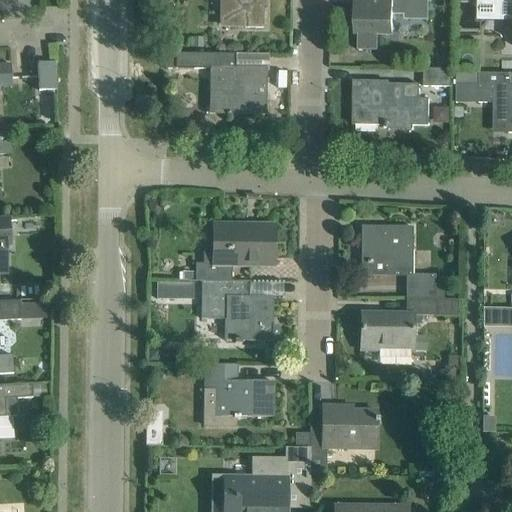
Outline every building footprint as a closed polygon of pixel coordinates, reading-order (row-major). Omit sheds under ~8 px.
[(224,0),(224,24),(246,24),(246,29),(263,29),(263,8),(261,8),(261,0),(224,0)] [(373,45),(373,35),(392,35),(392,0),(354,0),(354,35),(357,35),(357,45),(359,47),(371,47),(373,45)] [(511,0),(478,0),(500,1),(500,21),(511,20),(511,0)] [(202,38),(191,38),(191,48),(202,48),(202,38)] [(165,54),(165,69),(175,69),(210,70),(209,80),(209,82),(217,82),(217,93),(217,114),(226,114),(226,116),(231,116),(231,114),(265,115),(266,69),(246,69),(235,69),(235,55),(176,54),(165,54)] [(38,63),(39,91),(57,91),(55,63),(38,63)] [(0,78),(12,78),(11,65),(0,65),(0,78)] [(453,69),(424,69),(424,87),(453,87),(453,69)] [(455,73),(455,85),(478,85),(478,91),(477,103),(494,103),(509,103),(509,134),(511,133),(511,85),(510,86),(510,74),(478,73),(455,73)] [(429,123),(429,103),(429,96),(419,96),(419,85),(373,85),(373,81),(353,81),(353,125),(382,125),(382,128),(387,128),(387,123),(429,123)] [(449,108),(434,109),(434,119),(439,124),(449,123),(449,108)] [(0,155),(12,154),(11,132),(0,133),(0,155)] [(0,273),(3,273),(2,257),(6,256),(6,245),(11,245),(9,217),(0,217),(0,273)] [(201,282),(231,282),(231,266),(274,266),(274,226),(255,226),(255,231),(215,230),(215,226),(214,226),(214,246),(214,265),(195,265),(195,273),(195,281),(201,282)] [(443,278),(436,278),(436,275),(412,275),(412,228),(387,228),(387,230),(378,230),(377,228),(362,228),(362,275),(406,276),(405,299),(443,300),(443,278)] [(182,273),(182,281),(195,281),(195,273),(182,273)] [(231,282),(201,282),(201,319),(232,319),(231,342),(253,342),(273,342),(273,324),(269,324),(270,298),(249,297),(249,282),(231,282)] [(177,284),(157,284),(157,300),(177,300),(177,284)] [(443,300),(405,299),(405,315),(381,315),(361,315),(361,351),(379,351),(378,358),(411,359),(411,352),(413,352),(414,316),(458,316),(458,300),(443,300)] [(0,325),(22,325),(21,303),(0,304),(0,325)] [(499,309),(483,309),(483,328),(499,328),(499,309)] [(425,337),(414,337),(414,352),(425,352),(425,337)] [(163,347),(149,347),(149,361),(163,361),(163,347)] [(0,375),(13,374),(12,356),(0,356),(0,375)] [(444,370),(439,370),(439,378),(455,378),(456,356),(448,356),(448,366),(444,366),(444,370)] [(206,366),(206,390),(203,390),(203,426),(239,426),(239,418),(272,418),(272,382),(236,382),(236,366),(206,366)] [(0,417),(7,417),(6,416),(18,416),(17,399),(32,398),(32,386),(0,387),(0,417)] [(45,386),(32,386),(32,398),(46,398),(45,386)] [(310,428),(310,448),(309,459),(329,459),(329,450),(376,450),(376,412),(353,411),(353,407),(323,407),(323,423),(326,423),(326,428),(310,428)] [(483,419),(482,433),(482,434),(493,434),(493,419),(483,419)] [(295,439),(295,448),(310,448),(310,434),(298,434),(295,439)] [(223,500),(223,511),(286,511),(287,507),(309,507),(309,489),(309,469),(309,459),(310,448),(287,448),(287,460),(253,460),(253,478),(223,477),(223,500)]
